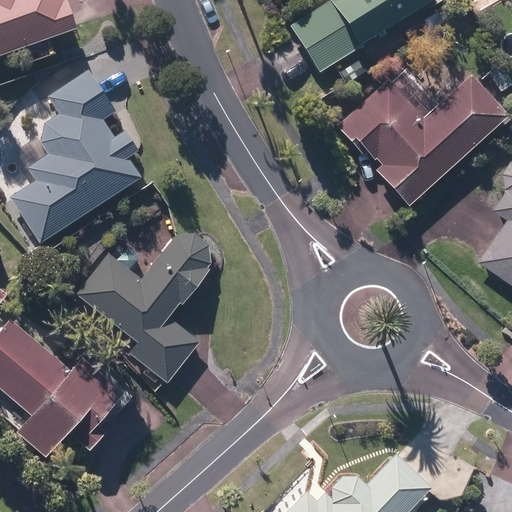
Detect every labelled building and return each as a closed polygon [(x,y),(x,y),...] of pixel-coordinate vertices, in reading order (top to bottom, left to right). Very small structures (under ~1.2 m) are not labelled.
[(0,0),(0,58),(71,34),(62,6),(60,3),(57,4),(55,0),(0,0)] [(333,0),(327,4),(288,29),(317,74),(434,1),(433,0),(333,0)] [(326,74),(335,88),(347,81),(337,66),(326,74)] [(487,76),(498,94),(510,88),(500,68),(487,76)] [(9,199),(39,245),(139,180),(126,160),(136,153),(124,133),(113,140),(101,122),(114,113),(87,71),(46,97),(57,116),(43,125),(50,137),(40,144),(48,156),(27,168),(35,181),(9,199)] [(385,82),(334,129),(361,159),(364,155),(371,162),(374,160),(380,167),(373,174),(405,209),(504,118),(468,78),(436,107),(422,120),(389,85),(386,81),(385,82)] [(477,263),(511,288),(511,162),(509,163),(500,175),(501,190),(504,191),(490,211),(506,222),(477,263)] [(128,356),(165,385),(198,344),(166,320),(178,305),(181,307),(207,274),(205,272),(209,267),(207,248),(193,236),(174,239),(140,282),(107,256),(74,297),(136,345),(128,356)] [(28,253),(32,260),(43,253),(37,246),(28,253)] [(42,462),(64,438),(76,449),(128,392),(94,361),(86,369),(79,362),(67,375),(10,323),(0,333),(0,416),(16,430),(12,435),(42,462)] [(304,491),(283,511),(404,511),(428,487),(393,454),(364,483),(354,475),(339,476),(330,485),(329,498),(323,492),(314,501),(304,491)]
